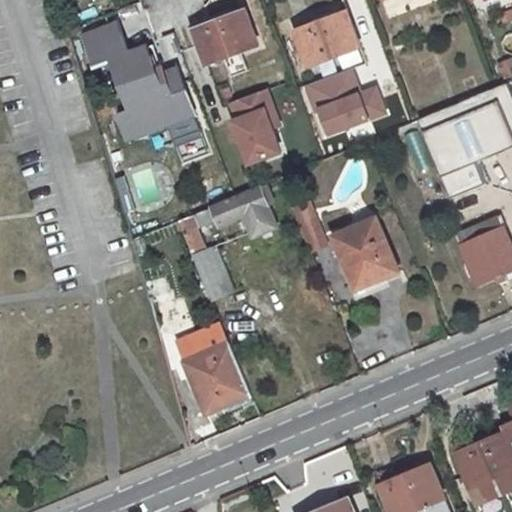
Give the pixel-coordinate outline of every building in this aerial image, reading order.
[(387,16),(423,5),(421,0),(387,0),(383,2),(387,16)] [(260,46),(247,10),(196,29),(209,64),(260,46)] [(322,14),(311,18),(313,23),(296,30),(310,65),(360,46),(348,11),(324,19),(322,14)] [(311,18),(294,24),(296,30),(313,23),(311,18)] [(155,44),(148,47),(153,63),(161,60),(155,44)] [(167,98),(159,76),(166,74),(161,60),(153,63),(148,47),(102,65),(113,93),(123,89),(131,111),(167,98)] [(303,86),(324,140),(388,116),(376,85),(361,91),(352,68),(303,86)] [(275,108),(268,90),(233,103),(239,119),(235,120),(251,163),(282,151),(274,128),(267,111),(275,108)] [(267,111),(274,128),(281,125),(275,108),(267,111)] [(261,189),(180,222),(185,232),(194,254),(213,301),(235,293),(217,248),(207,252),(198,229),(220,220),(222,225),(245,215),(253,234),(276,225),(261,189)] [(315,211),(301,216),(316,251),(329,245),(315,211)] [(499,218),(458,235),(463,246),(503,229),(499,218)] [(378,219),(335,237),(358,289),(400,271),(378,219)] [(179,220),(134,239),(138,251),(185,232),(180,222),(179,220)] [(511,248),(503,229),(463,246),(480,285),(511,271),(511,248)] [(174,291),(150,297),(162,340),(186,334),(174,291)] [(226,405),(222,396),(249,386),(232,344),(186,363),(206,413),(226,405)] [(249,386),(222,396),(226,405),(253,395),(249,386)] [(511,423),(503,427),(505,434),(484,442),(482,435),(456,446),(478,502),(507,490),(511,500),(511,423)] [(415,465),(379,479),(381,486),(417,471),(415,465)] [(417,471),(381,486),(392,511),(451,511),(431,465),(417,471)] [(325,502),(312,508),(313,511),(354,511),(349,500),(327,509),(325,502)]
